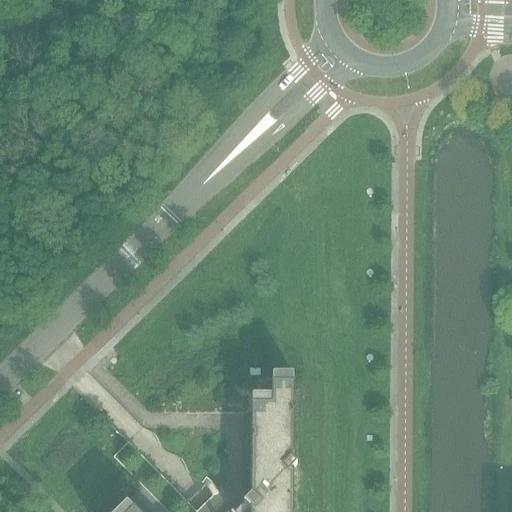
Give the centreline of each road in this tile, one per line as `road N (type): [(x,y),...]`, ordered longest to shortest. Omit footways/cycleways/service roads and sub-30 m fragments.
road 1 (unclassified): [(0,386),(192,193)]
road 2 (unclassified): [(326,31),(192,193)]
road 3 (unclassified): [(192,193),(354,60)]
